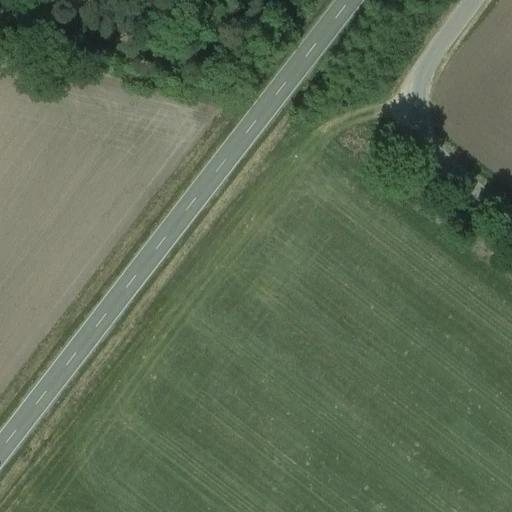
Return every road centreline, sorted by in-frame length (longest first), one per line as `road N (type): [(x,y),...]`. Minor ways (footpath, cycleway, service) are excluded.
road 1 (secondary): [(0,453),(351,0)]
road 2 (unclassified): [(474,0),(417,84),(417,117),(429,146),(511,217)]
